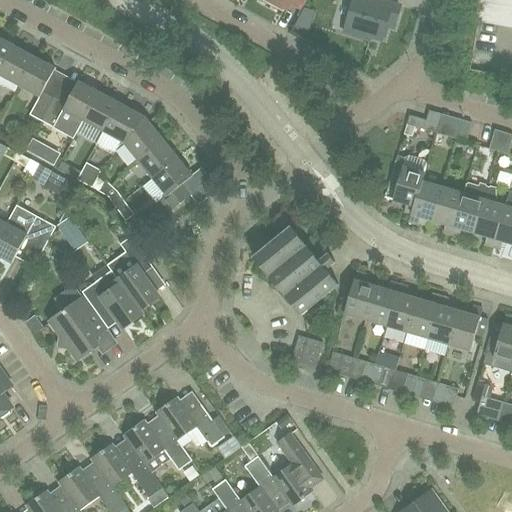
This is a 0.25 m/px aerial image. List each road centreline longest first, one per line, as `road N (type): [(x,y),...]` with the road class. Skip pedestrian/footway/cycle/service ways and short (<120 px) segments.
road 1 (residential): [(257,198),(168,91),(1,0)]
road 2 (residential): [(511,286),(385,243),(306,160)]
road 3 (residential): [(395,427),(276,391),(238,370),(204,323)]
road 4 (residential): [(351,115),(332,106),(276,46),(190,0)]
road 5 (residential): [(70,415),(204,323)]
road 6 (residential): [(204,323),(224,227),(257,198)]
road 7 (residential): [(511,461),(395,427)]
